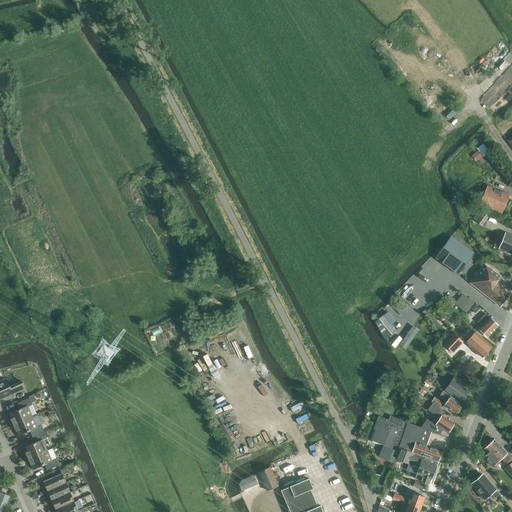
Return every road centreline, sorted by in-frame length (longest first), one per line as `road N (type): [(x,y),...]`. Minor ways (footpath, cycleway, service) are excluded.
road 1 (unclassified): [(372,511),(355,455),(121,0)]
road 2 (tertiary): [(436,511),(511,335)]
road 3 (track): [(511,55),(474,101),(511,152)]
